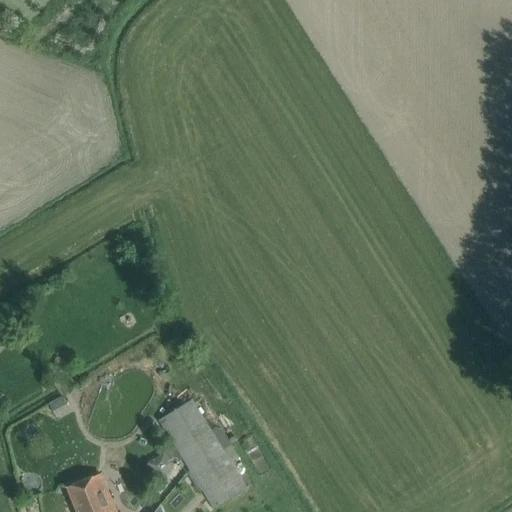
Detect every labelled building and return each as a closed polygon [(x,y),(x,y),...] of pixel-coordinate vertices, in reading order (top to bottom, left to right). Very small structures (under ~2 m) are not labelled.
[(54,415),(68,407),(62,397),(48,405),(54,415)] [(160,421),(190,470),(222,450),(192,401),(160,421)] [(246,490),(222,450),(190,470),(215,509),(246,490)] [(175,467),(165,453),(149,462),(148,462),(147,468),(149,468),(163,481),(175,467)] [(86,480),(67,488),(77,511),(115,511),(100,474),(86,480)]
